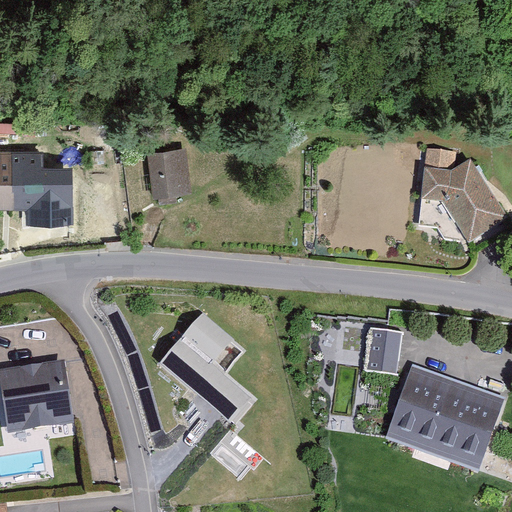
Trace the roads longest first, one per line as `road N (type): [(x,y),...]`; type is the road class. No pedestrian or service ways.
road 1 (residential): [(55,269),(153,264),(511,304)]
road 2 (residential): [(55,269),(102,354),(143,511)]
